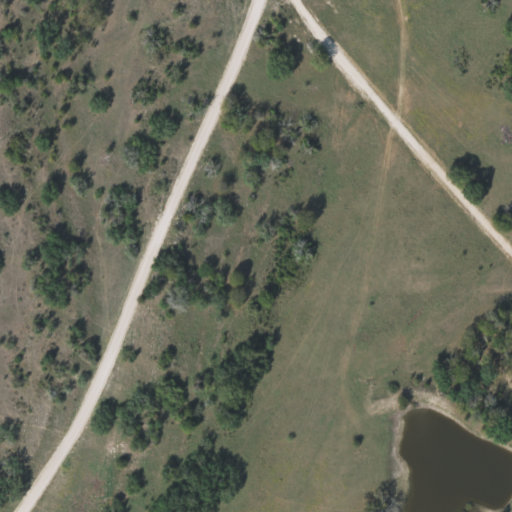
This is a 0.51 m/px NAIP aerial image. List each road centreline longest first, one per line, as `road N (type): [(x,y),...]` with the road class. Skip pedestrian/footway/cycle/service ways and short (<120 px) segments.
road 1 (residential): [(0,507),(211,56),(256,30)]
road 2 (residential): [(511,268),(421,181),(411,136),(346,101),(286,40),(256,30),(248,0)]
